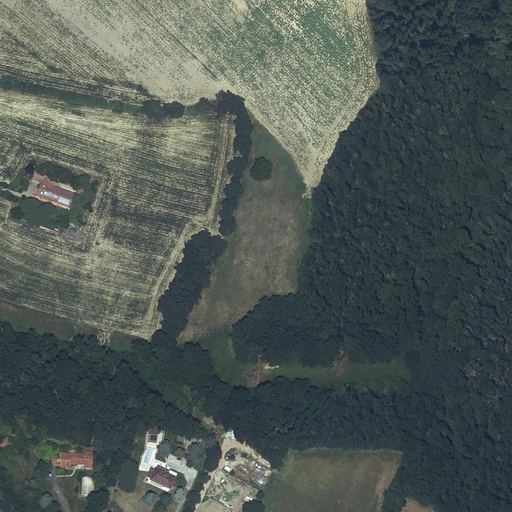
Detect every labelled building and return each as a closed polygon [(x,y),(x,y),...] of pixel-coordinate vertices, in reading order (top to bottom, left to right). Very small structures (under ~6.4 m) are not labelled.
[(41,184),(42,183),(44,178),(45,175),(31,170),(28,180),(41,184)] [(44,178),(42,183),(54,187),(55,182),(44,178)] [(32,195),(69,208),(72,198),(61,194),(62,190),(54,187),(42,183),(41,184),(39,190),(35,188),(32,195)] [(74,194),(62,190),(61,194),(72,198),(74,194)] [(158,431),(149,430),(148,439),(157,440),(158,431)] [(9,438),(0,442),(0,448),(11,443),(9,438)] [(57,455),(52,455),(51,466),(60,466),(60,469),(71,469),(71,465),(85,465),(85,468),(92,468),(93,452),(85,451),(85,454),(61,453),(60,464),(57,464),(57,455)] [(156,468),(155,468),(154,469),(151,468),(146,477),(150,479),(149,480),(170,490),(176,477),(168,474),(170,471),(158,465),(156,468)]
